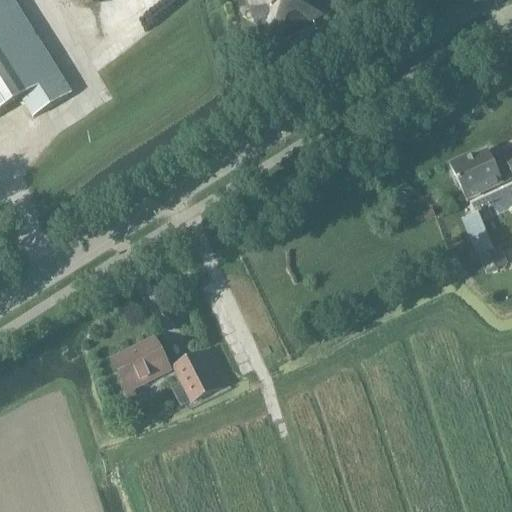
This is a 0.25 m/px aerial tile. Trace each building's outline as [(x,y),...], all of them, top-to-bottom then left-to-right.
[(67,98),(5,0),(0,0),(0,114),(20,102),(32,120),(67,98)] [(244,0),(269,50),(315,28),(313,24),(328,17),(319,0),(244,0)] [(511,157),(505,160),(506,162),(495,168),(488,153),(469,162),(467,159),(449,167),(467,204),(504,187),(498,175),(509,170),(511,175),(511,157)] [(488,276),(508,267),(500,249),(494,251),(478,214),(461,221),(478,259),(480,258),(488,276)] [(114,362),(128,391),(168,371),(154,342),(114,362)] [(225,388),(208,354),(175,370),(193,404),(225,388)]
